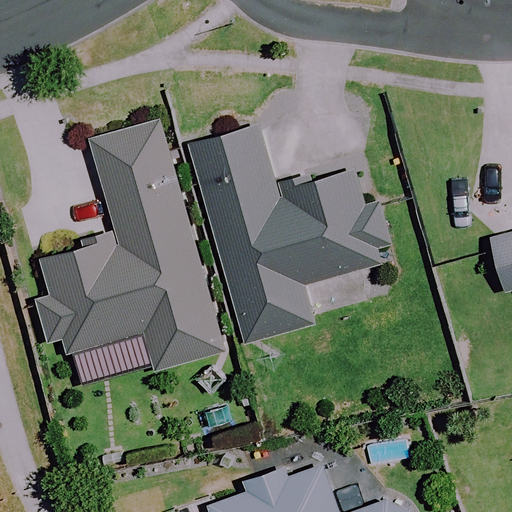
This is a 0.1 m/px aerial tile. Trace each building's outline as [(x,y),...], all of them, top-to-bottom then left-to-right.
[(141,332),(148,330),(158,369),(224,353),(164,117),(96,134),(124,243),(32,266),(53,346),(71,341),(73,349),(85,346),(141,332)] [(278,188),(261,127),(196,145),(251,343),(316,325),(306,288),(394,264),(378,207),(368,210),(356,167),(278,188)] [(511,231),(497,235),(511,291),(511,231)] [(303,416),(291,374),(254,384),(265,427),(303,416)] [(248,483),(251,491),(214,505),(217,511),(413,511),(409,502),(382,511),(345,511),(327,462),(287,477),(284,469),(248,483)]
